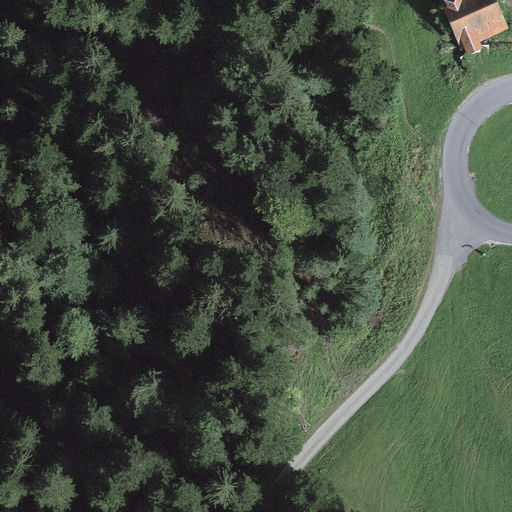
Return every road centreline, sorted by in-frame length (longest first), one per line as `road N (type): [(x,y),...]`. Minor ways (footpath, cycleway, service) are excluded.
road 1 (track): [(468,208),(408,342),(259,511)]
road 2 (unclassified): [(511,88),(468,117),(456,162),(458,188),(474,216),(511,232)]
